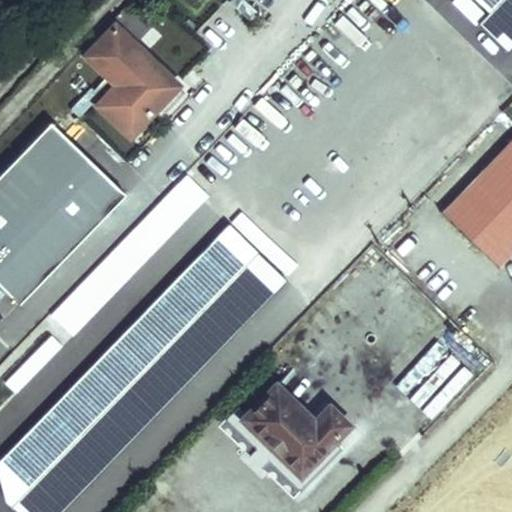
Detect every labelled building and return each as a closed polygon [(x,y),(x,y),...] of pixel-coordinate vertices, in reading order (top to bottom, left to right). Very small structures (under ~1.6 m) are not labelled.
[(174,0),(191,15),(205,0),(174,0)] [(511,0),(470,0),(471,1),(457,16),(502,58),(511,46),(511,0)] [(176,86),(113,28),(79,64),(105,89),(85,110),(121,144),(176,86)] [(48,130),(0,179),(0,289),(18,307),(121,201),(48,130)] [(511,254),(511,138),(438,215),(496,271),(511,254)] [(175,184),(100,261),(122,283),(198,206),(175,184)] [(0,493),(19,511),(60,511),(283,283),(225,227),(0,458),(0,493)] [(0,367),(0,381),(13,395),(122,284),(101,264),(0,367)] [(296,364),(275,386),(308,417),(324,401),(337,413),(342,407),(296,364)] [(307,421),(272,387),(245,414),(236,405),(218,423),(293,496),(337,451),(326,439),(343,422),(324,404),(307,421)]
